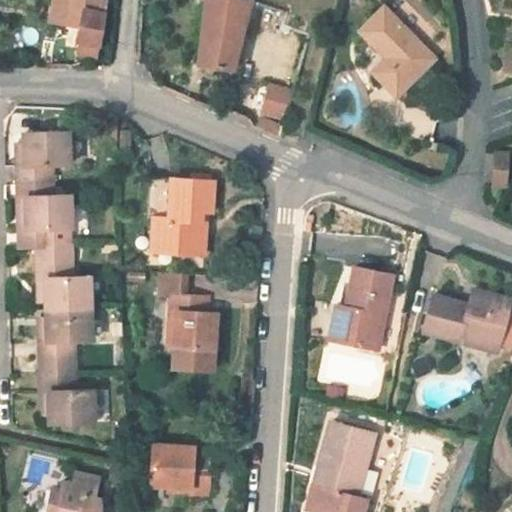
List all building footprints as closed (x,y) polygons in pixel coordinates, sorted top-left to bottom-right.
[(85,8),(106,12),(108,0),(104,0),(52,0),(49,22),(81,27),(85,8)] [(245,82),(257,31),(261,14),(219,1),(213,77),(245,82)] [(77,55),(99,58),(106,12),(85,8),(81,27),(77,55)] [(297,25),(261,14),(257,31),(291,41),(292,36),(295,37),(297,25)] [(448,69),(397,16),(374,39),(400,66),(385,81),(409,106),(448,69)] [(277,94),(304,102),(319,44),(295,37),(292,36),(291,41),(277,94)] [(40,156),(41,178),(31,178),(31,196),(67,195),(67,177),(87,176),(87,144),(40,145),(40,156)] [(511,152),(497,150),(495,165),(509,167),(511,152)] [(41,178),(40,156),(31,156),(31,178),(41,178)] [(509,167),(495,165),(492,185),(505,187),(509,167)] [(162,226),(168,227),(166,259),(218,262),(218,242),(213,242),(215,218),(226,219),(227,187),(222,186),(203,186),(163,184),(162,226)] [(31,196),(32,209),(31,241),(43,240),(42,209),(68,209),(67,195),(31,196)] [(86,240),(85,209),(68,209),(42,209),(43,240),(31,241),(32,260),(50,260),(68,259),(68,241),(86,240)] [(50,260),(51,275),(86,274),(86,259),(68,259),(50,260)] [(60,293),(60,313),(60,323),(105,322),(105,294),(86,294),(86,274),(51,275),(51,293),(60,293)] [(401,285),(362,279),(355,320),(349,354),(388,361),(401,285)] [(184,302),(197,302),(197,281),(171,280),(170,301),(180,302),(184,302)] [(51,293),(51,313),(60,313),(60,293),(51,293)] [(479,316),(443,305),(432,343),(468,354),(471,345),(508,356),(511,345),(511,307),(485,299),(479,316)] [(222,322),(222,303),(197,302),(184,302),(182,374),(230,375),(232,323),(222,322)] [(344,318),(338,352),(349,354),(355,320),(344,318)] [(106,353),(105,322),(60,323),(61,333),(61,353),(51,353),(52,373),(88,373),(87,354),(106,353)] [(61,333),(51,333),(51,353),(61,353),(61,333)] [(468,354),(506,366),(508,356),(471,345),(468,354)] [(52,387),(87,387),(88,373),(52,373),(52,387)] [(107,407),(89,407),(87,387),(52,387),(53,407),(61,408),(62,429),(61,438),(108,438),(107,407)] [(53,407),(53,429),(62,429),(61,408),(53,407)] [(377,511),(375,511),(393,448),(350,435),(339,473),(350,476),(343,503),(331,499),(327,511),(377,511)] [(216,454),(175,452),(173,494),(199,494),(215,495),(216,502),(231,502),(233,462),(215,462),(216,454)] [(331,499),(343,503),(350,476),(339,473),(331,499)] [(51,506),(50,511),(93,511),(96,505),(101,485),(79,480),(76,490),(68,488),(66,497),(63,509),(51,506)] [(51,506),(63,509),(66,497),(54,494),(51,506)]
